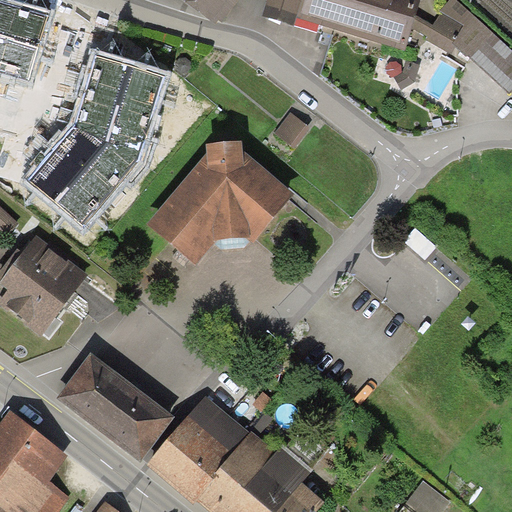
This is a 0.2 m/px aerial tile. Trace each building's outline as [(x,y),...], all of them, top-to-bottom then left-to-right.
[(0,0),(0,72),(30,81),(50,9),(18,0),(0,0)] [(181,0),(219,27),(238,0),(181,0)] [(268,0),(263,17),(295,27),(298,18),(407,51),(414,27),(418,14),(422,0),(268,0)] [(434,26),(418,14),(414,27),(427,36),(424,40),(451,55),(456,49),(467,59),(469,57),(510,95),(511,92),(511,51),(456,0),(450,0),(439,12),(441,13),(434,26)] [(83,226),(140,160),(143,150),(165,76),(95,54),(72,127),(28,179),(83,226)] [(291,145),(306,126),(291,114),(275,133),(291,145)] [(243,144),(207,148),(207,156),(148,226),(196,268),(217,243),(232,242),(248,241),(254,246),(294,196),(243,153),(243,144)] [(0,206),(0,232),(7,239),(20,225),(0,206)] [(89,277),(38,237),(0,284),(0,285),(8,291),(0,301),(0,305),(41,338),(89,277)] [(176,420),(92,356),(57,401),(141,465),(176,420)] [(215,476),(251,434),(207,397),(147,468),(169,486),(194,507),(198,504),(218,479),(215,476)] [(68,458),(8,413),(0,423),(0,508),(4,511),(59,511),(70,498),(50,483),(68,458)] [(276,454),(251,434),(215,476),(218,479),(198,504),(207,511),(319,511),(325,505),(302,485),(314,471),(283,446),(276,454)] [(424,481),(404,506),(411,511),(446,511),(453,504),(424,481)] [(118,511),(106,503),(99,511),(118,511)]
